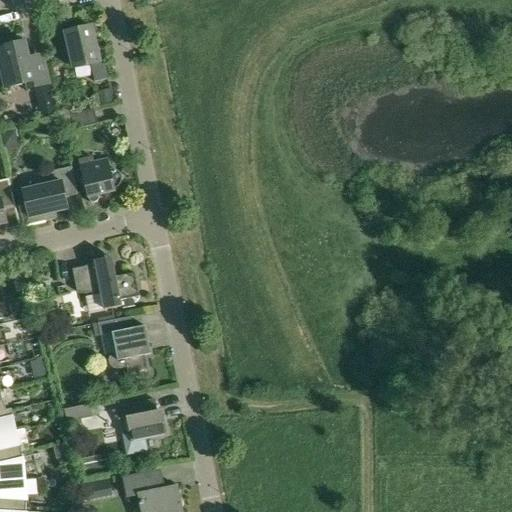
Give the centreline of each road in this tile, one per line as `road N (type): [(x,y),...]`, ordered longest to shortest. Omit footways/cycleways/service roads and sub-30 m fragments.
road 1 (residential): [(156,217),(111,0)]
road 2 (residential): [(195,412),(156,217)]
road 3 (residential): [(0,253),(156,217)]
